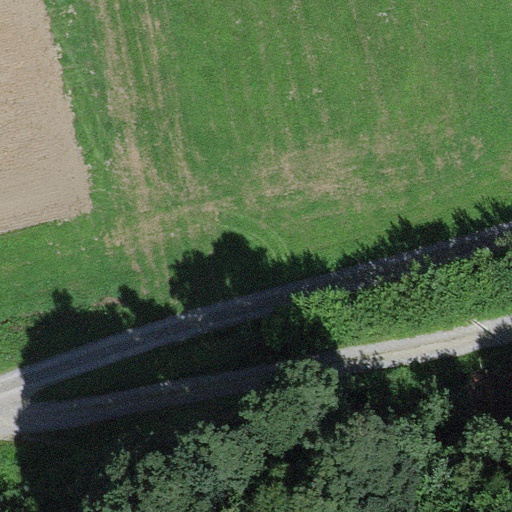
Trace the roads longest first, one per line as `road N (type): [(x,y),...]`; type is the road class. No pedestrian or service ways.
road 1 (track): [(0,383),(193,310),(511,226)]
road 2 (track): [(0,415),(511,323)]
